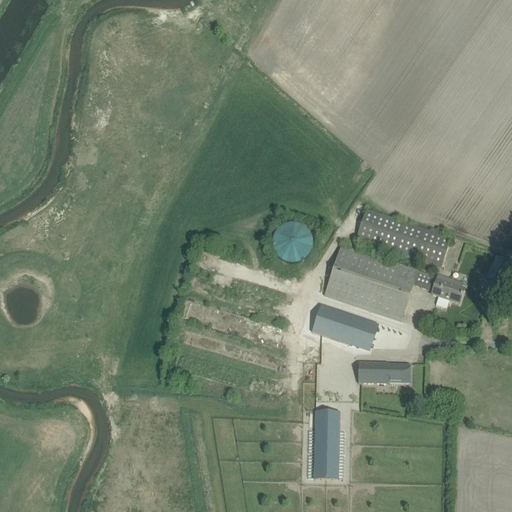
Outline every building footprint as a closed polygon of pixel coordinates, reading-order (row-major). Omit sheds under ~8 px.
[(452,239),(366,210),(356,241),(441,270),(452,239)] [(280,229),(277,231),(276,233),(274,236),(274,238),(273,240),(273,242),(272,245),(273,247),(273,250),(274,252),(275,255),(277,257),(278,259),(280,261),(282,262),(284,263),(287,264),(289,264),(292,265),(296,265),(298,264),(301,263),(303,262),(305,261),(308,258),(310,255),(311,254),(312,251),(313,249),(313,246),(313,244),(313,242),(312,239),(311,236),(310,233),(307,230),(305,228),(303,227),(300,225),(297,225),(294,224),(291,224),(288,225),(285,226),(282,227),(280,229)] [(205,246),(204,252),(216,255),(218,249),(205,246)] [(340,246),(323,297),(402,323),(414,287),(429,292),(434,278),(340,246)] [(486,280),(501,286),(511,264),(496,258),(486,280)] [(465,289),(462,289),(464,284),(438,276),(432,296),(460,305),(465,289)] [(492,296),(496,286),(490,283),(485,293),(492,296)] [(312,334),(358,349),(360,345),(371,349),(379,326),(321,307),(312,334)] [(386,385),(386,384),(410,385),(410,367),(387,366),(387,365),(359,364),(358,385),(386,385)] [(331,414),(316,414),(314,480),(338,481),(340,419),(331,418),(331,414)]
